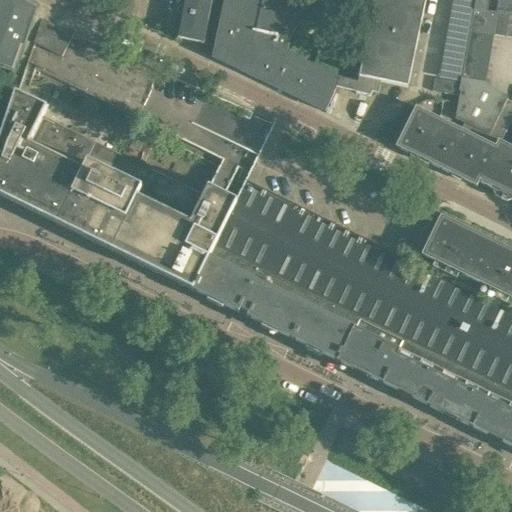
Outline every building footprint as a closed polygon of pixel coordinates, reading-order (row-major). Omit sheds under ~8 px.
[(25,0),(0,0),(0,69),(13,74),(37,6),(25,0)] [(184,0),(177,39),(203,44),(212,0),(184,0)] [(217,0),(212,0),(203,44),(214,47),(224,2),(217,0)] [(224,0),(224,2),(214,47),(212,59),(258,80),(325,112),(336,87),(340,79),(287,53),(297,0),(224,0)] [(375,0),(357,84),(340,79),(336,87),(356,93),(355,94),(369,98),(372,92),(378,94),(380,82),(407,88),(425,0),(375,0)] [(486,10),(488,1),(479,0),(474,0),(473,8),(486,10)] [(498,0),(496,11),(505,13),(506,0),(498,0)] [(469,31),(493,35),(496,11),(486,10),(473,8),(469,31)] [(505,37),(508,13),(505,13),(496,11),(493,35),(505,37)] [(62,57),(73,35),(73,34),(42,19),(34,43),(62,57)] [(467,43),(491,47),(493,35),(469,31),(467,43)] [(491,47),(467,43),(465,55),(489,59),(491,47)] [(489,59),(465,55),(463,67),(487,71),(489,59)] [(485,83),(487,71),(463,67),(461,79),(485,83)] [(502,106),(505,100),(485,83),(461,79),(460,84),(458,97),(454,118),(463,122),(474,128),(486,134),(487,134),(489,131),(492,125),(495,119),(498,113),(502,106)] [(432,93),(439,94),(441,81),(439,80),(435,80),(432,93)] [(441,81),(439,94),(445,95),(448,82),(441,81)] [(452,96),(454,83),(448,82),(445,95),(452,96)] [(452,96),(458,97),(460,84),(454,83),(452,96)] [(47,109),(16,94),(15,94),(0,138),(0,197),(84,239),(123,156),(110,150),(43,116),(47,109)] [(511,103),(505,100),(502,106),(511,110),(511,103)] [(511,116),(511,110),(502,106),(498,113),(511,119),(511,116)] [(395,146),(422,160),(441,120),(414,107),(395,146)] [(498,113),(495,119),(508,125),(511,119),(498,113)] [(505,131),(508,125),(495,119),(492,125),(505,131)] [(459,129),(441,120),(422,160),(448,173),(468,134),(459,129)] [(459,129),(468,134),(470,135),(474,128),(463,122),(459,129)] [(502,137),(505,131),(492,125),(489,131),(502,137)] [(483,141),(486,134),(474,128),(470,135),(483,141)] [(483,141),(495,147),(498,141),(500,141),(502,137),(489,131),(487,134),(486,134),(483,141)] [(475,186),(478,181),(495,147),(483,141),(470,135),(468,134),(448,173),(475,186)] [(478,181),(503,194),(511,176),(511,147),(500,141),(498,141),(495,147),(478,181)] [(204,195),(123,156),(84,239),(153,273),(192,291),(236,202),(235,201),(208,188),(207,190),(204,195)] [(511,176),(503,194),(511,198),(511,176)] [(192,291),(238,314),(240,310),(248,314),(246,318),(339,364),(355,329),(392,252),(363,238),(273,194),(245,180),(235,201),(236,202),(192,291)] [(467,226),(441,214),(420,255),(447,268),(467,226)] [(467,226),(447,268),(472,280),(492,239),(467,226)] [(511,260),(511,248),(492,239),(472,280),(497,292),(511,260)] [(392,252),(355,329),(339,364),(379,384),(511,449),(511,309),(441,275),(441,276),(392,252)] [(511,260),(497,292),(511,299),(511,260)]
